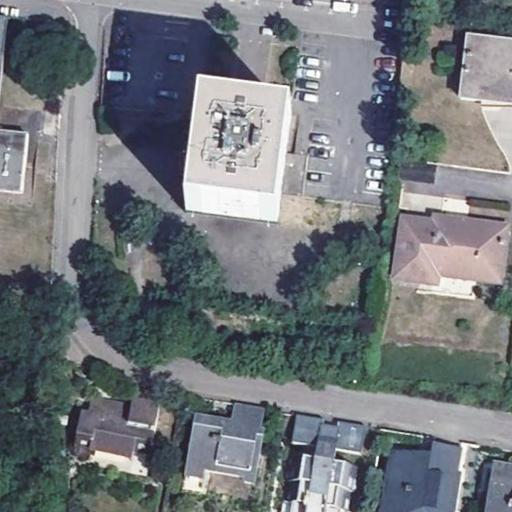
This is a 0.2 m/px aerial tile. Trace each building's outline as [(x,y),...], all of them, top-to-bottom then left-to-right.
[(0,133),(0,74),(2,53),(6,19),(0,18),(0,192),(21,195),(28,137),(0,133)] [(511,44),(468,39),(461,99),(511,106),(511,44)] [(281,224),(293,114),(201,103),(189,214),(281,224)] [(438,224),(404,219),(396,279),(437,284),(439,274),(500,282),(507,229),(439,218),(438,224)] [(83,450),(125,457),(126,452),(144,455),(152,397),(129,393),(125,393),(122,407),(83,401),(81,418),(72,417),(66,458),(82,461),(83,450)] [(178,477),(196,479),(198,466),(251,474),(257,428),(254,428),(257,408),(227,403),(224,423),(187,418),(178,477)] [(316,417),(290,413),(286,441),(312,445),(310,458),(281,454),(277,480),(281,480),(278,501),(282,502),(280,511),(337,511),(338,510),(344,511),(347,489),(351,490),(354,464),(325,460),(327,447),(355,451),(359,424),(330,420),(329,426),(322,425),(315,424),(316,417)] [(426,441),(424,454),(423,460),(410,458),(411,452),(385,448),(377,502),(383,503),(381,511),(441,511),(442,511),(445,511),(451,473),(449,473),(453,445),(426,441)] [(423,460),(424,454),(411,452),(410,458),(423,460)] [(486,503),(484,511),(511,511),(511,468),(486,464),(480,502),(486,503)] [(381,511),(383,503),(377,502),(374,501),(372,511),(445,511),(442,511),(441,511),(381,511)]
